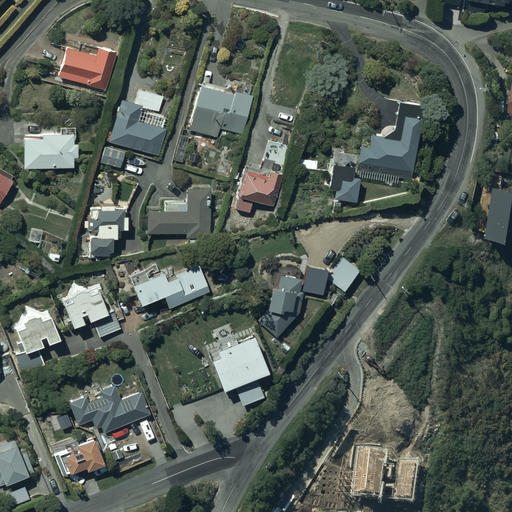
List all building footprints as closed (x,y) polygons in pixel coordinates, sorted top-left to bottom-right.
[(441,0),(441,4),(460,7),(460,2),(464,3),(463,9),(487,14),(488,7),(508,11),(510,0),(441,0)] [(105,88),(115,51),(97,46),(95,54),(65,46),(58,75),(87,82),(86,83),(105,88)] [(234,88),(200,77),(190,111),(192,112),(189,124),(217,133),(220,123),(241,130),(253,90),(235,84),(234,88)] [(135,95),(121,91),(109,136),(158,151),(166,124),(162,123),(166,111),(158,109),(163,92),(138,85),(135,95)] [(411,175),(423,96),(398,92),(394,120),(384,128),(371,126),(369,142),(359,140),(357,158),(332,155),(328,181),(340,183),(339,192),(356,195),(359,173),(397,179),(398,173),(411,175)] [(41,130),(23,130),(24,163),(77,163),(77,135),(75,135),(75,121),(60,121),(60,125),(41,125),(41,130)] [(189,133),(181,131),(174,156),(182,158),(189,133)] [(125,146),(105,140),(100,157),(119,163),(125,146)] [(317,159),(297,155),(295,163),(316,167),(317,159)] [(268,169),(245,163),(235,203),(249,207),(253,193),(274,199),(282,165),(270,161),(268,169)] [(0,201),(12,179),(0,172),(0,201)] [(210,180),(186,180),(186,195),(164,195),(164,203),(147,203),(146,229),(186,229),(186,234),(210,234),(210,180)] [(90,208),(88,208),(88,221),(97,221),(97,227),(89,227),(89,244),(93,244),(93,249),(108,249),(108,244),(112,244),(112,230),(116,230),(116,234),(121,234),(121,226),(124,226),(124,222),(127,222),(127,208),(124,208),(124,200),(113,200),(113,196),(100,196),(100,199),(97,199),(97,204),(90,205),(90,208)] [(322,215),(304,221),(304,223),(296,226),(299,235),(302,234),(305,236),(326,230),(322,215)] [(328,277),(327,278),(344,287),(360,265),(342,255),(327,276),(328,277)] [(198,262),(166,275),(163,267),(157,269),(153,261),(128,272),(134,285),(140,299),(163,290),(168,308),(210,290),(198,262)] [(268,300),(257,314),(277,332),(298,307),(303,286),(300,286),(302,273),(280,268),(278,278),(272,277),(267,300),(268,300)] [(83,318),(84,318),(82,312),(86,311),(90,318),(92,317),(100,336),(120,328),(112,308),(109,310),(108,307),(109,307),(98,281),(90,285),(88,280),(85,282),(84,282),(83,281),(82,281),(81,281),(80,282),(79,282),(78,282),(77,282),(77,283),(76,283),(76,284),(75,284),(74,285),(73,286),(73,287),(69,288),(71,291),(69,291),(70,293),(63,296),(64,299),(63,299),(73,325),(84,321),(83,318)] [(21,313),(23,316),(21,316),(22,319),(16,322),(17,324),(15,325),(26,350),(14,355),(22,374),(45,365),(38,345),(43,343),(42,340),(43,340),(41,334),(45,333),(48,340),(61,335),(60,333),(61,332),(50,306),(41,310),(39,305),(37,306),(36,306),(35,306),(34,306),(33,306),(32,306),(31,306),(30,307),(29,307),(28,308),(27,308),(27,309),(26,309),(26,310),(25,310),(25,311),(25,312),(21,313)] [(219,345),(211,348),(223,381),(233,377),(241,400),(263,392),(254,368),(269,363),(254,323),(216,337),(219,345)] [(101,422),(104,428),(150,408),(140,384),(120,392),(113,376),(99,382),(102,388),(87,395),(84,388),(68,395),(78,420),(91,415),(95,424),(101,422)] [(94,427),(76,434),(79,441),(65,447),(68,453),(66,454),(70,465),(86,459),(87,462),(105,455),(100,445),(103,444),(98,430),(95,431),(94,427)] [(0,481),(34,468),(25,446),(21,447),(15,434),(14,435),(13,432),(0,437),(0,481)]
